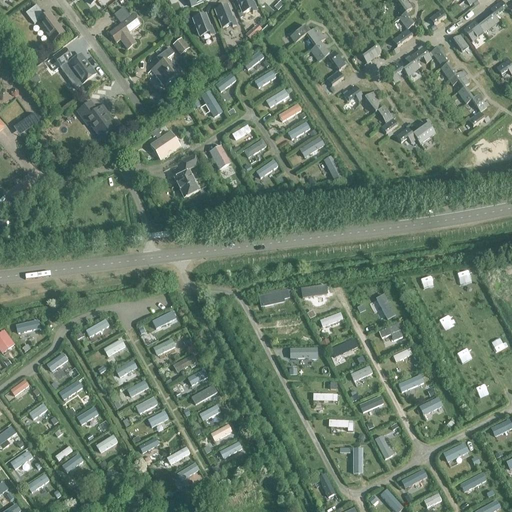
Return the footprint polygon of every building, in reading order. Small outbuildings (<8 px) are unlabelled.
[(207,0),(184,0),(184,1),(186,0),(187,0),(191,8),(208,1),(207,0)] [(249,0),(236,0),(242,15),(251,11),(252,14),(257,12),(253,4),(251,5),(249,0)] [(394,0),(405,15),(412,10),(404,0),(394,0)] [(496,18),(507,9),(502,2),(491,11),(494,16),(496,18)] [(48,14),(43,17),(36,7),(25,15),(34,26),(37,24),(52,44),(64,35),(48,14)] [(227,8),(224,9),(222,8),(218,9),(218,11),(215,12),(222,30),(231,26),(232,29),(236,27),(233,19),(231,20),(227,8)] [(133,17),(131,19),(123,9),(114,16),(121,26),(109,35),(116,45),(120,42),(127,51),(135,45),(128,36),(140,27),(133,17)] [(430,20),(435,27),(446,18),(441,12),(430,20)] [(398,20),(407,31),(414,27),(405,15),(398,20)] [(204,16),(202,17),(200,16),(196,18),(195,20),(193,21),(200,38),(209,35),(210,38),(214,36),(211,28),(209,29),(204,16)] [(499,23),(496,18),(494,16),(479,28),(484,34),(499,23)] [(484,34),(479,28),(475,23),(464,31),(473,43),(484,34)] [(295,46),(306,37),(310,35),(305,28),(290,39),(295,46)] [(314,48),(320,45),(325,41),(317,30),(310,35),(306,37),(314,48)] [(412,38),(407,31),(392,43),(397,49),(412,38)] [(454,42),(462,53),(469,48),(460,37),(454,42)] [(327,58),(329,57),(320,45),(314,48),(315,49),(310,53),(318,65),(327,58)] [(362,59),(367,65),(382,54),(377,48),(362,59)] [(442,69),(447,65),(448,64),(437,49),(431,54),(442,69)] [(153,70),(165,86),(178,76),(166,61),(173,55),(169,50),(159,57),(163,63),(153,70)] [(410,58),(415,65),(422,60),(426,65),(431,62),(422,50),(410,58)] [(80,56),(73,62),(65,51),(54,60),(61,69),(66,65),(83,86),(96,77),(80,56)] [(261,53),(242,67),(246,72),(264,58),(261,53)] [(327,58),(338,74),(345,69),(334,53),(329,57),(327,58)] [(419,70),(415,65),(410,58),(405,62),(409,67),(403,72),(407,79),(419,70)] [(511,76),(511,65),(509,62),(497,70),(502,76),(509,72),(511,76)] [(396,76),(403,72),(398,65),(386,74),(395,86),(400,82),(396,76)] [(449,82),(455,77),(447,65),(442,69),(440,70),(449,82)] [(274,71),(254,84),(258,90),(270,82),(271,83),(273,82),(272,80),(275,78),(274,77),(277,75),(274,71)] [(343,80),(338,74),(326,82),(331,89),(343,80)] [(462,90),(464,89),(469,85),(461,74),(455,77),(449,82),(453,87),(458,84),(462,90)] [(220,94),(235,83),(231,77),(216,88),(220,94)] [(358,104),(364,100),(355,88),(343,97),(348,104),(354,99),(358,104)] [(466,106),(471,102),(473,101),(464,89),(462,90),(457,94),(466,106)] [(222,115),(209,91),(202,94),(216,119),(222,115)] [(288,97),(284,92),(269,102),(272,107),(288,97)] [(375,115),(377,114),(382,110),(371,95),(364,100),(375,115)] [(471,102),(479,114),(486,109),(478,97),(473,101),(471,102)] [(102,107),(97,112),(90,103),(77,113),(83,122),(85,121),(102,143),(117,131),(106,116),(107,114),(102,107)] [(185,121),(201,112),(197,106),(181,115),(185,121)] [(301,112),(298,106),(278,118),(282,124),(301,112)] [(382,110),(377,114),(385,125),(392,120),(383,109),(382,110)] [(484,121),(479,114),(468,122),(472,129),(484,121)] [(380,130),(385,136),(397,128),(392,121),(380,130)] [(294,139),(309,130),(306,124),(291,134),(294,139)] [(412,136),(416,141),(417,143),(433,132),(428,125),(412,136)] [(235,142),(250,132),(247,127),(232,136),(235,142)] [(416,141),(412,136),(407,130),(396,138),(400,145),(407,140),(411,145),(416,141)] [(194,134),(191,131),(185,135),(192,145),(197,141),(197,140),(199,139),(195,133),(194,134)] [(150,148),(160,162),(180,149),(170,134),(150,148)] [(324,147),(319,139),(299,152),(304,160),(324,147)] [(267,148),(263,142),(244,153),(248,160),(267,148)] [(230,165),(221,148),(209,154),(219,171),(230,165)] [(174,180),(184,200),(198,193),(188,171),(199,166),(194,157),(181,164),(186,175),(174,180)] [(343,179),(332,158),(323,163),(334,183),(343,179)] [(273,162),(257,174),(261,180),(270,173),(271,174),(273,173),(272,171),(277,168),(273,162)] [(11,198),(19,207),(33,194),(25,185),(11,198)] [(302,299),(324,296),(323,289),(301,291),(302,299)] [(382,304),(365,311),(367,318),(385,311),(382,304)] [(322,329),(343,321),(340,315),(320,322),(322,329)] [(172,323),(169,317),(147,328),(150,334),(172,323)] [(297,328),(296,321),(276,322),(276,330),(288,329),(289,331),(292,331),(292,328),(297,328)] [(89,339),(109,328),(105,322),(86,333),(89,339)] [(40,337),(33,324),(28,327),(32,334),(30,335),(31,338),(33,337),(35,340),(40,337)] [(400,325),(379,334),(381,340),(391,336),(394,343),(403,339),(400,332),(403,331),(400,325)] [(16,349),(4,331),(0,333),(0,338),(10,353),(16,349)] [(338,354),(357,346),(354,340),(335,348),(338,354)] [(107,359),(125,349),(121,342),(103,351),(107,359)] [(174,349),(170,343),(155,351),(159,357),(174,349)] [(311,353),(311,351),(290,352),(290,359),(302,358),(302,361),(306,361),(306,358),(311,358),(311,357),(315,357),(315,353),(311,353)] [(395,364),(412,356),(410,351),(393,358),(395,364)] [(197,364),(193,356),(173,368),(177,375),(190,368),(192,370),(195,369),(193,366),(197,364)] [(54,372),(69,363),(66,358),(51,367),(54,372)] [(135,363),(119,372),(122,377),(123,377),(125,380),(133,376),(131,373),(138,369),(135,363)] [(355,381),(370,374),(368,369),(352,376),(355,381)] [(204,378),(201,372),(182,382),(185,388),(198,382),(199,384),(202,382),(201,380),(204,378)] [(409,388),(425,381),(423,375),(407,383),(409,388)] [(60,395),(77,383),(73,377),(56,388),(60,395)] [(15,398),(29,387),(25,382),(11,392),(15,398)] [(210,396),(207,391),(190,400),(193,406),(210,396)] [(85,394),(69,404),(72,409),(79,405),(80,406),(82,404),(82,403),(88,399),(85,394)] [(128,400),(125,395),(117,399),(115,395),(109,398),(111,403),(112,402),(118,413),(126,408),(123,403),(128,400)] [(368,411),(385,404),(382,398),(365,405),(368,411)] [(423,416),(441,407),(438,402),(421,411),(423,416)] [(96,403),(90,407),(94,413),(100,410),(96,403)] [(125,420),(142,411),(139,406),(118,417),(121,422),(122,422),(126,430),(129,428),(125,420)] [(217,414),(215,409),(199,417),(202,422),(217,414)] [(144,432),(167,420),(164,414),(141,426),(144,432)] [(99,423),(95,417),(80,427),(84,433),(92,428),(94,431),(99,427),(97,424),(99,423)] [(348,423),(329,422),(328,429),(340,430),(340,432),(342,432),(342,430),(348,430),(348,433),(353,433),(353,425),(352,425),(353,422),(348,422),(348,423)] [(0,439),(12,431),(8,425),(0,430),(0,439)] [(408,446),(397,426),(392,428),(403,449),(408,446)] [(48,443),(62,434),(57,428),(44,437),(48,443)] [(113,437),(96,448),(100,455),(118,445),(113,437)] [(217,442),(215,437),(203,443),(206,448),(217,442)] [(20,442),(19,441),(5,452),(9,456),(25,445),(22,440),(20,442)] [(142,455),(159,446),(156,440),(139,449),(142,455)] [(239,449),(236,444),(220,453),(222,458),(234,452),(235,454),(238,452),(237,450),(239,449)] [(364,457),(365,450),(338,447),(337,454),(350,456),(349,471),(356,472),(357,456),(364,457)] [(448,463),(468,454),(464,447),(445,457),(448,463)] [(69,448),(55,459),(59,463),(72,453),(69,448)] [(170,466),(190,455),(186,449),(166,460),(170,466)] [(40,466),(34,458),(28,462),(29,464),(16,473),(20,479),(33,470),(34,471),(40,466)] [(183,479),(195,472),(192,467),(180,474),(183,479)] [(61,473),(70,485),(75,482),(65,469),(61,473)] [(403,490),(426,478),(423,472),(400,484),(403,490)] [(335,496),(325,476),(318,479),(328,500),(335,496)] [(482,483),(479,477),(462,486),(465,491),(475,486),(476,488),(480,486),(478,484),(482,483)] [(55,485),(52,480),(40,489),(43,494),(50,488),(51,490),(54,489),(52,487),(55,485)] [(427,509),(441,503),(438,496),(424,502),(427,509)] [(375,498),(365,503),(368,507),(377,503),(375,498)]
